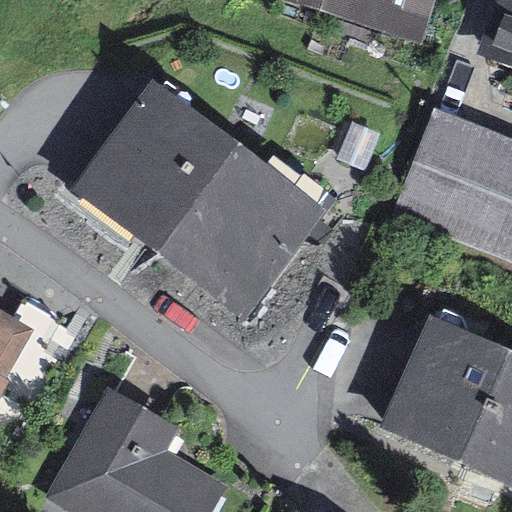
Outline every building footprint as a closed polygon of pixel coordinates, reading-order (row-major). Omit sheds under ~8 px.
[(312,0),(417,30),(425,0),(312,0)] [(511,9),(506,7),(489,47),(511,57),(511,9)] [(511,126),(444,99),(420,160),(511,196),(511,126)] [(308,219),(157,107),(93,193),(244,305),(308,219)] [(0,370),(14,344),(0,335),(0,370)] [(511,370),(434,337),(395,428),(511,478),(511,370)] [(167,435),(109,402),(54,497),(80,511),(200,511),(212,493),(153,459),(167,435)]
